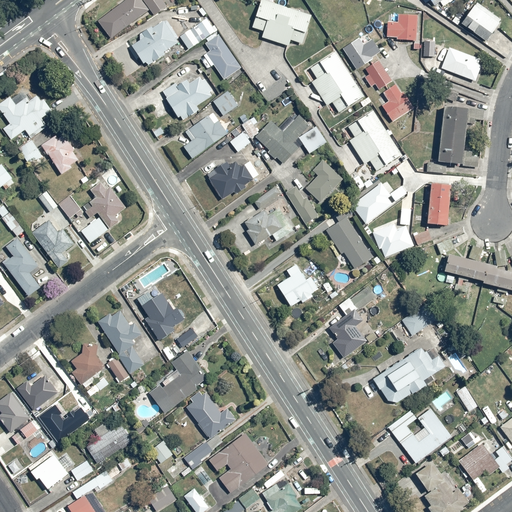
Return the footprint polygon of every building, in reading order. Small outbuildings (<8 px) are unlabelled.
[(127,0),(98,22),(112,39),(149,10),(141,0),(127,0)] [(162,0),(144,0),(155,16),(167,7),(162,0)] [(291,41),(303,45),(312,16),(262,0),(253,29),(264,32),(262,38),(289,47),(291,41)] [(462,25),(487,42),(502,21),(478,4),(462,25)] [(388,38),(398,38),(398,40),(417,41),(418,16),(399,15),(399,23),(388,22),(388,38)] [(181,37),(189,50),(216,32),(207,19),(181,37)] [(144,65),(147,63),(149,66),(166,55),(164,52),(178,43),(176,40),(179,39),(167,20),(153,29),(153,27),(141,35),(141,41),(133,46),(144,65)] [(206,54),(225,80),(241,68),(219,36),(206,44),(211,51),(206,54)] [(373,60),(372,58),(381,52),(373,40),(364,45),(360,38),(343,49),(357,70),(373,60)] [(425,42),(425,57),(435,57),(435,42),(425,42)] [(450,48),(442,69),(476,82),(482,69),(476,66),(479,60),(450,48)] [(312,83),(320,95),(351,75),(336,53),(312,69),(318,79),(312,83)] [(366,69),(370,75),(365,78),(371,87),(376,85),(379,90),(392,82),(379,61),(366,69)] [(365,97),(351,75),(320,95),(328,107),(333,103),(340,113),(365,97)] [(188,81),(183,84),(197,107),(213,97),(210,93),(212,91),(205,80),(203,81),(201,78),(190,84),(188,81)] [(199,110),(197,107),(183,84),(178,87),(176,84),(163,92),(168,99),(167,99),(179,118),(181,117),(183,120),(199,110)] [(51,111),(39,94),(33,85),(13,99),(12,100),(10,97),(0,104),(0,109),(10,124),(3,129),(11,140),(25,130),(31,138),(47,126),(41,118),(51,111)] [(389,102),(383,106),(393,122),(414,108),(403,92),(402,93),(396,85),(384,94),(389,102)] [(213,102),(224,117),(238,106),(228,92),(213,102)] [(445,106),(442,134),(465,137),(469,108),(445,106)] [(349,141),(357,153),(388,133),(373,111),(349,127),(355,137),(349,141)] [(184,147),(193,159),(228,134),(220,122),(215,125),(209,116),(189,130),(196,139),(184,147)] [(300,148),(294,143),(310,125),(299,116),(284,133),(271,121),(256,138),(271,151),(269,153),(276,159),(277,157),(285,164),(300,148)] [(242,125),(251,139),(259,133),(251,120),(242,125)] [(300,138),(310,154),(327,143),(317,127),(300,138)] [(70,165),(77,161),(70,150),(72,149),(61,132),(42,145),(61,174),(72,167),(70,165)] [(230,143),(238,153),(251,143),(243,133),(230,143)] [(402,155),(388,133),(357,153),(365,165),(370,161),(377,171),(402,155)] [(439,161),(462,164),(465,137),(442,134),(439,161)] [(42,157),(32,140),(20,147),(24,155),(30,164),(42,157)] [(430,162),(427,162),(426,172),(434,172),(435,159),(430,159),(430,162)] [(321,203),(343,179),(323,161),(314,171),(318,175),(306,189),(321,203)] [(210,179),(223,200),(235,192),(237,195),(247,188),(245,186),(254,180),(245,165),(241,168),(237,162),(230,167),(227,162),(215,170),(218,174),(210,179)] [(12,178),(1,164),(0,164),(0,193),(7,188),(15,182),(12,178)] [(99,216),(80,231),(89,244),(119,222),(114,216),(125,208),(108,185),(105,187),(101,182),(90,190),(96,198),(82,208),(90,218),(97,213),(99,216)] [(418,189),(428,190),(429,182),(418,182),(418,189)] [(392,204),(387,198),(391,196),(381,183),(352,205),(366,224),(392,204)] [(431,184),(427,223),(448,225),(451,186),(431,184)] [(281,194),(275,186),(254,201),(259,208),(281,194)] [(304,199),(296,186),(286,193),(306,224),(318,216),(307,197),(304,199)] [(57,206),(46,191),(38,197),(49,212),(57,206)] [(80,210),(69,195),(58,204),(69,219),(80,210)] [(247,231),(256,245),(273,235),(277,241),(293,231),(279,208),(268,215),(264,209),(244,221),(250,230),(247,231)] [(8,213),(2,218),(16,237),(23,232),(8,213)] [(423,214),(415,214),(414,222),(423,222),(423,214)] [(373,257),(346,218),(327,231),(342,254),(344,253),(355,269),(373,257)] [(65,228),(62,230),(58,233),(49,220),(32,233),(59,268),(67,261),(61,253),(72,245),(76,242),(65,228)] [(382,248),(385,257),(414,246),(406,226),(396,230),(394,225),(373,233),(380,249),(382,248)] [(432,239),(428,231),(415,237),(418,245),(432,239)] [(38,266),(17,238),(6,246),(13,256),(4,263),(28,296),(40,287),(29,273),(38,266)] [(451,240),(437,245),(441,256),(455,251),(451,240)] [(505,250),(495,253),(498,267),(509,265),(505,250)] [(445,271),(465,276),(469,259),(449,254),(445,271)] [(484,281),(489,264),(469,259),(465,276),(484,281)] [(504,288),(508,271),(497,268),(497,266),(489,264),(484,281),(484,283),(504,288)] [(278,285),(292,306),(319,289),(311,277),(306,280),(296,265),(287,270),(291,277),(278,285)] [(351,300),(359,310),(376,297),(369,287),(351,300)] [(152,299),(147,292),(137,300),(149,316),(144,320),(159,341),(174,330),(172,328),(181,321),(161,293),(152,299)] [(403,320),(413,336),(440,319),(430,303),(403,320)] [(330,328),(338,339),(333,343),(344,358),(367,341),(356,326),(363,321),(355,309),(330,328)] [(131,325),(120,310),(112,315),(110,313),(96,322),(130,373),(143,364),(131,347),(134,345),(131,340),(141,334),(134,323),(131,325)] [(183,347),(198,337),(192,328),(177,337),(183,347)] [(83,353),(72,361),(79,370),(74,373),(81,383),(104,366),(96,355),(97,345),(84,344),(83,353)] [(427,385),(424,380),(445,367),(439,357),(433,360),(427,351),(424,353),(421,348),(373,379),(380,390),(381,389),(388,401),(398,403),(427,385)] [(166,380),(156,388),(149,393),(164,413),(195,390),(194,389),(207,378),(196,364),(186,351),(171,362),(177,370),(165,379),(166,380)] [(107,364),(119,382),(130,375),(118,357),(107,364)] [(58,393),(45,375),(31,386),(27,381),(16,389),(33,412),(58,393)] [(456,392),(469,412),(478,406),(465,386),(456,392)] [(221,413),(206,393),(203,395),(200,391),(189,399),(193,403),(187,408),(210,439),(235,419),(227,408),(221,413)] [(31,418),(10,392),(0,399),(0,410),(2,413),(0,414),(0,419),(11,432),(31,418)] [(389,428),(416,464),(452,437),(431,409),(418,419),(430,434),(419,442),(408,426),(417,419),(411,411),(389,428)] [(511,418),(500,427),(511,442),(511,418)] [(31,423),(12,437),(18,445),(37,430),(31,423)] [(132,441),(121,423),(85,446),(97,464),(132,441)] [(478,441),(470,431),(460,439),(468,449),(478,441)] [(268,465),(245,433),(209,459),(217,471),(227,463),(231,469),(219,478),(229,493),(268,465)] [(172,454),(163,441),(151,450),(161,463),(172,454)] [(184,458),(193,470),(203,462),(202,460),(213,452),(205,442),(184,458)] [(459,461),(474,481),(487,472),(489,475),(500,467),(483,444),(459,461)] [(68,473),(54,454),(30,472),(36,479),(38,477),(47,489),(68,473)] [(128,457),(118,464),(123,471),(133,464),(128,457)] [(93,470),(87,460),(70,470),(77,481),(93,470)] [(431,463),(416,474),(429,491),(431,490),(444,481),(431,463)] [(105,511),(91,490),(98,486),(100,489),(113,480),(106,470),(72,492),(77,500),(67,506),(70,511),(105,511)] [(286,478),(262,494),(268,502),(266,503),(271,511),(297,511),(305,507),(286,478)] [(425,505),(430,511),(459,511),(464,509),(463,507),(469,503),(459,489),(453,493),(444,481),(431,490),(431,491),(425,495),(430,502),(425,505)] [(177,500),(168,486),(149,498),(157,511),(177,500)] [(201,511),(208,507),(194,488),(183,496),(195,511),(201,511)] [(253,489),(239,498),(247,508),(260,499),(253,489)] [(223,511),(241,511),(244,510),(238,501),(223,511)]
